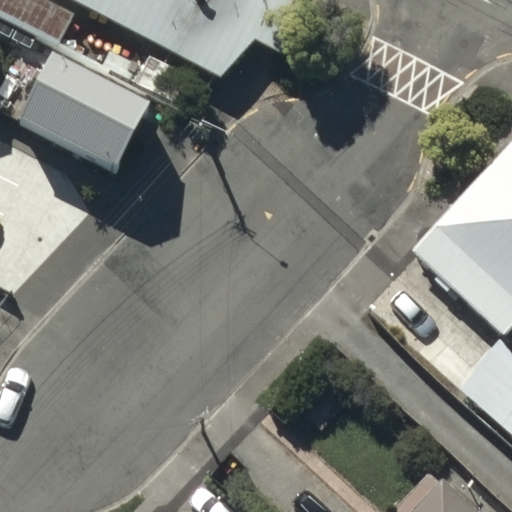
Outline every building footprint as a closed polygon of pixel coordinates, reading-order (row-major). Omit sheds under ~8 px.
[(0,0),(0,16),(57,45),(77,1),(221,78),(259,55),(270,27),(262,0),(0,0)] [(141,95),(46,45),(12,109),(107,159),(141,95)] [(294,110),(313,140),(377,95),(359,66),(294,110)] [(511,136),(414,249),(503,326),(511,316),(511,136)] [(511,435),(511,350),(496,338),(456,386),(511,435)] [(476,511),(440,478),(407,511),(476,511)]
